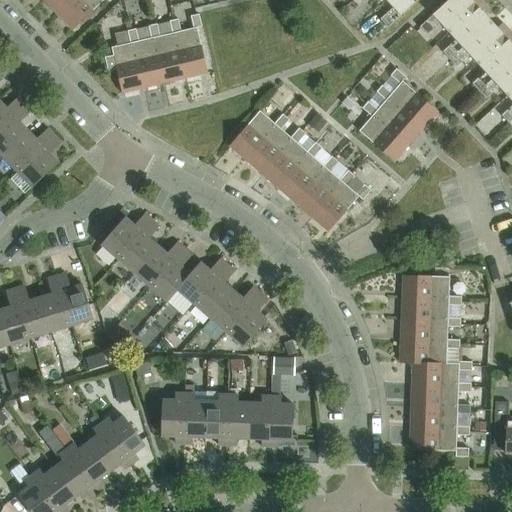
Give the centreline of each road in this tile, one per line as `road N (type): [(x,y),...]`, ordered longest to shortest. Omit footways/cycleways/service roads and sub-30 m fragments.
road 1 (unclassified): [(355,511),(358,404),(342,332),(326,302),(253,227),(137,163)]
road 2 (unclassified): [(137,163),(0,20)]
road 3 (unclassified): [(137,163),(110,206),(39,223),(0,245)]
